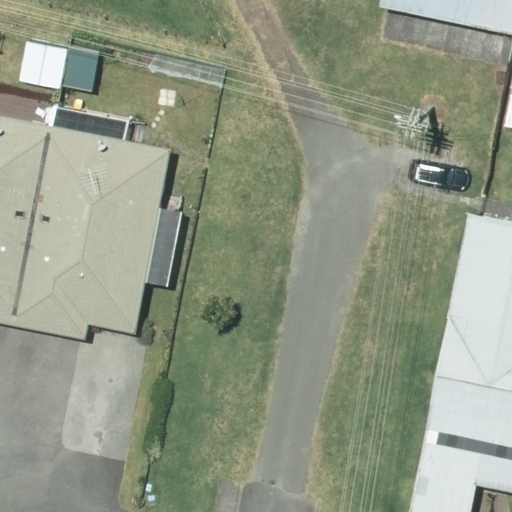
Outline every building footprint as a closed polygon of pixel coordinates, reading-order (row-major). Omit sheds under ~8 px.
[(511,0),(413,0),(511,20),(511,0)] [(73,52),(48,47),(44,68),(68,73),(73,52)] [(0,309),(21,314),(60,115),(0,103),(0,309)] [(62,116),(23,315),(95,329),(98,313),(145,322),(155,270),(175,274),(189,201),(169,197),(180,139),(62,116)] [(511,205),(482,200),(423,503),(467,511),(480,511),(489,473),(511,477),(511,205)]
